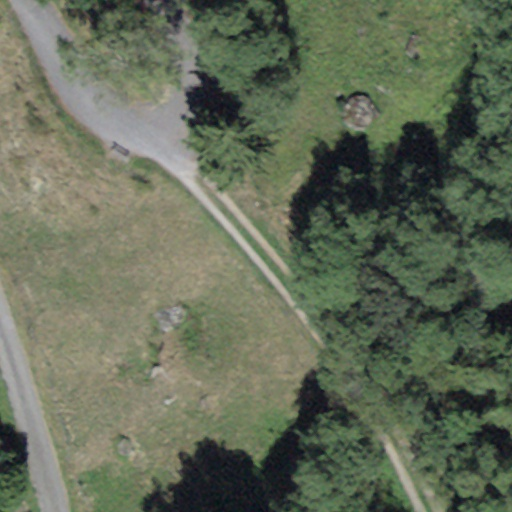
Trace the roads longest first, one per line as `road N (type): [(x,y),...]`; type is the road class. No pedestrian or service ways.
road 1 (track): [(167,153),(311,305),(409,434),(440,511)]
road 2 (unclassified): [(19,0),(80,103),(113,139),(147,153),(167,153),(184,128),(184,89),(157,0)]
road 3 (unclassified): [(68,511),(47,426),(0,304)]
